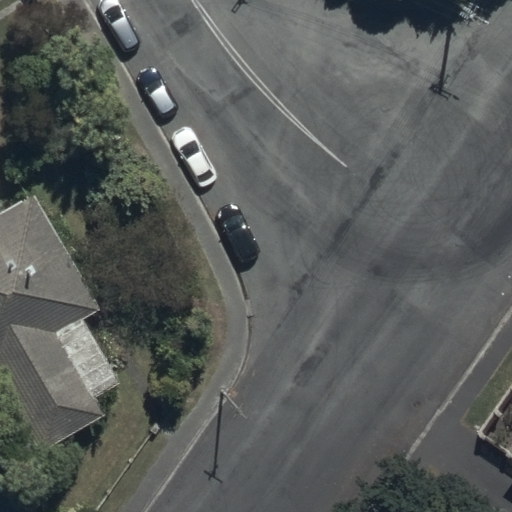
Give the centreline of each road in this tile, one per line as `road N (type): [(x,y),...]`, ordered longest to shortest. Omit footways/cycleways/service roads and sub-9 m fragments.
road 1 (residential): [(192,0),(304,131),(446,239)]
road 2 (residential): [(255,511),(446,239)]
